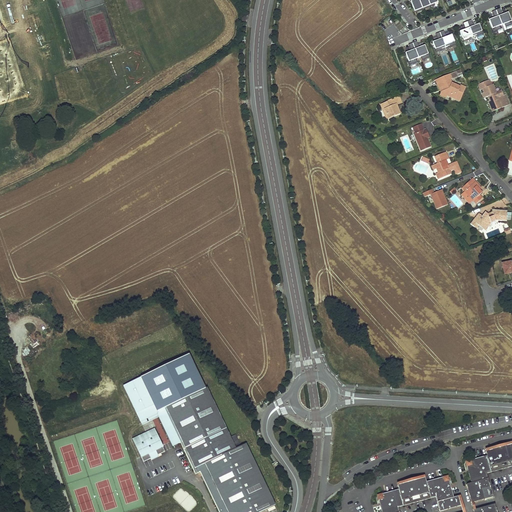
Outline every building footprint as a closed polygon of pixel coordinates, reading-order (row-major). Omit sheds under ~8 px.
[(132,4),(135,10),(142,7),(139,0),(136,0),(133,1),(134,3),(132,4)] [(435,4),(438,2),(436,0),(413,0),(414,1),(411,2),(415,13),(420,11),(419,10),(423,8),(423,10),(427,8),(427,7),(430,5),(431,7),(435,5),(435,4)] [(503,15),(500,9),(493,12),(495,18),(489,20),(494,32),(501,29),(499,26),(505,24),(506,27),(511,24),(511,21),(508,13),(503,15)] [(474,26),(471,20),(463,23),(466,29),(460,32),(464,41),(470,39),(470,38),(477,35),(477,36),(483,34),(479,24),(474,26)] [(446,37),(444,31),(436,34),(438,40),(433,42),(437,52),(443,50),(442,49),(449,46),(450,47),(456,45),(452,35),(446,37)] [(419,48),(417,42),(409,45),(411,51),(406,53),(410,65),(417,62),(416,59),(422,57),(423,60),(430,57),(425,45),(419,48)] [(450,74),(437,79),(439,84),(441,84),(444,91),(447,96),(455,99),(456,98),(460,100),(466,88),(461,86),(460,87),(452,84),(450,80),(452,79),(450,74)] [(437,79),(436,80),(439,90),(440,89),(441,92),(440,95),(446,98),(447,96),(444,91),(441,84),(439,84),(437,79)] [(497,93),(493,85),(492,86),(489,80),(478,85),(481,90),(483,89),(484,92),(482,93),(483,97),(485,98),(488,97),(490,101),(493,108),(501,105),(502,108),(508,106),(503,96),(502,91),(497,93)] [(388,102),(381,105),(383,111),(384,111),(387,119),(400,114),(398,109),(396,110),(394,106),(396,105),(402,103),(399,97),(388,101),(388,102)] [(490,101),(488,102),(492,112),(502,108),(501,105),(493,108),(490,101)] [(422,124),(413,128),(415,134),(414,134),(421,151),(431,147),(427,138),(426,135),(428,134),(426,129),(424,130),(422,124)] [(446,152),(435,157),(438,164),(435,165),(438,173),(436,173),(439,179),(452,174),(451,171),(450,170),(452,169),(452,170),(454,169),(456,175),(461,172),(457,162),(450,165),(450,166),(449,167),(448,166),(446,160),(449,159),(446,152)] [(473,179),(462,188),(465,192),(461,195),(469,204),(473,201),(476,204),(483,198),(480,195),(482,193),(480,190),(479,189),(481,187),(473,179)] [(431,190),(422,193),(424,197),(430,195),(436,210),(444,206),(438,191),(433,193),(431,190)] [(441,190),(438,191),(444,206),(447,205),(441,190)] [(475,218),(470,225),(475,228),(477,225),(478,226),(483,230),(490,221),(489,220),(494,217),(495,221),(506,221),(506,219),(507,214),(507,211),(492,210),(492,214),(488,216),(487,214),(485,213),(482,217),(478,221),(475,218)] [(490,221),(483,230),(485,231),(490,223),(491,224),(495,222),(495,221),(494,217),(489,220),(490,221)] [(511,261),(502,264),(505,274),(511,272),(511,261)] [(191,354),(125,384),(142,421),(160,412),(175,445),(181,442),(196,474),(201,472),(219,511),(260,511),(276,505),(247,444),(241,446),(236,435),(231,437),(191,354)] [(154,420),(162,444),(167,442),(159,418),(154,420)] [(142,425),(145,431),(155,426),(152,421),(142,425)] [(165,452),(155,430),(134,440),(144,462),(151,458),(150,456),(157,453),(158,455),(165,452)] [(511,441),(485,449),(486,451),(511,443),(511,441)] [(472,483),(467,484),(472,503),(494,497),(487,474),(511,466),(511,443),(486,451),(487,456),(470,461),(467,466),(472,483)] [(425,475),(397,483),(398,484),(425,477),(425,475)] [(382,494),(379,500),(382,511),(399,511),(398,507),(436,497),(440,511),(461,505),(458,496),(454,497),(449,480),(444,477),(426,482),(425,477),(398,484),(399,489),(382,494)]
